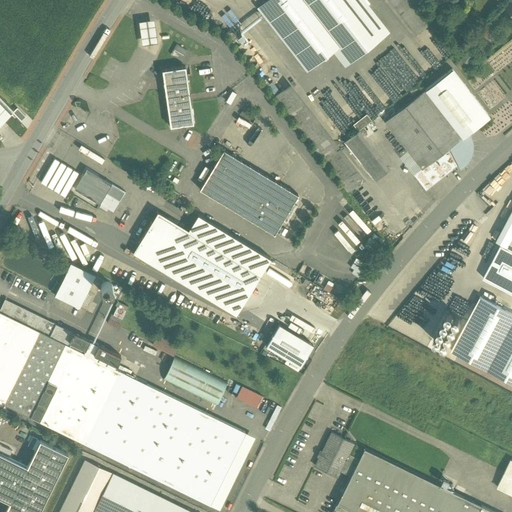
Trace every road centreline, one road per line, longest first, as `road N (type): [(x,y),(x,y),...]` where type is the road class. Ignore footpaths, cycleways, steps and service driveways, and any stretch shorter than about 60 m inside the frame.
road 1 (residential): [(511,138),(413,239),(327,353),(237,511)]
road 2 (residential): [(16,166),(116,0)]
